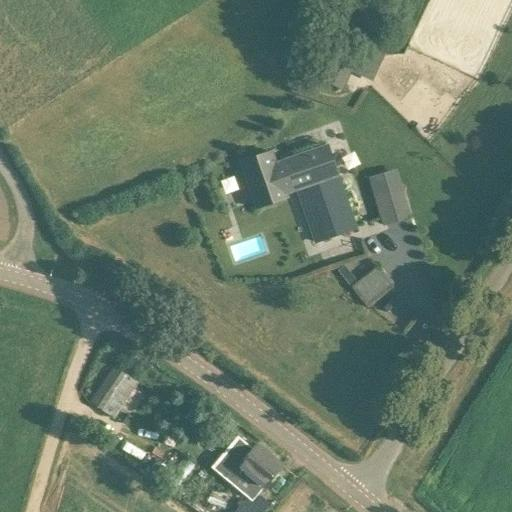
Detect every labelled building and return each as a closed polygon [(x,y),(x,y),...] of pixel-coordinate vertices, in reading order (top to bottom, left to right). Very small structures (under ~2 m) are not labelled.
[(361,58),(335,46),(320,79),(345,91),(361,58)] [(356,228),(327,144),(277,162),(273,151),(241,162),(257,208),(288,197),(287,193),(298,189),(316,242),(356,228)] [(412,218),(402,186),(374,195),(384,227),(412,218)] [(370,301),(392,281),(378,266),(357,286),(370,301)] [(115,364),(99,389),(90,402),(111,415),(119,403),(123,405),(138,382),(130,376),(131,375),(115,364)] [(262,490),(282,465),(257,444),(230,477),(249,493),(256,485),(262,490)] [(236,511),(265,511),(271,505),(261,496),(258,500),(251,494),(236,511)]
